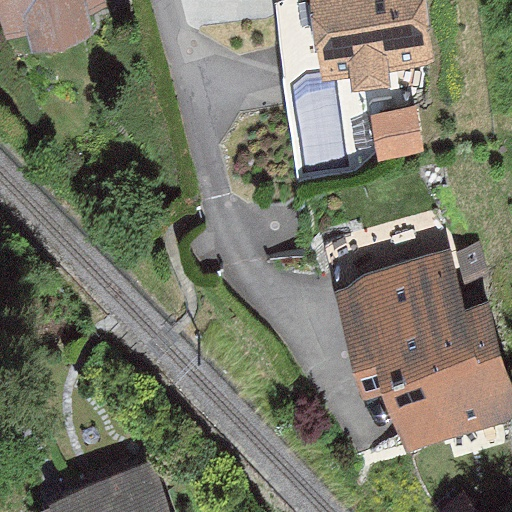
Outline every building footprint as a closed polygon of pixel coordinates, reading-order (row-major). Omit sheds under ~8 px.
[(114,0),(1,0),(9,30),(116,6),(114,0)] [(318,0),(327,71),(440,58),(433,0),(318,0)] [(422,100),(377,109),(386,156),(431,147),(422,100)] [(459,240),(342,271),(368,369),(390,363),(410,437),(511,409),(511,343),(495,278),(471,284),(459,240)] [(58,497),(43,502),(46,511),(181,511),(160,448),(54,484),(58,497)]
